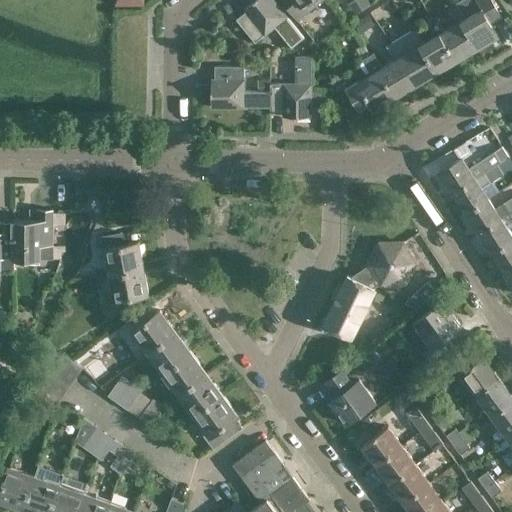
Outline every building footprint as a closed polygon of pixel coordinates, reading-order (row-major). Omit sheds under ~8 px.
[(255,42),(275,26),(292,48),(304,37),(274,0),(254,0),(245,8),(247,10),(237,19),(255,42)] [(282,0),(298,19),(321,0),(282,0)] [(359,0),(353,0),(349,3),(356,14),(365,8),(359,0)] [(461,20),(478,48),(499,36),(493,25),(504,19),(492,0),(462,0),(457,4),(465,17),(461,20)] [(465,17),(457,4),(449,8),(457,22),(444,30),(441,32),(458,60),(478,48),(461,20),(465,17)] [(376,9),(371,12),(377,20),(381,17),(376,9)] [(368,15),(355,23),(361,32),(374,24),(368,15)] [(444,30),(436,16),(428,21),(436,34),(423,42),(419,44),(436,73),(458,60),(441,32),(444,30)] [(423,42),(415,28),(395,40),(403,54),(399,56),(416,85),(436,73),(419,44),(423,42)] [(403,54),(395,40),(386,45),(394,59),(382,66),(378,68),(395,97),(416,85),(399,56),(403,54)] [(374,53),(370,55),(362,60),(371,74),(359,81),(358,80),(347,87),(360,108),(370,103),(374,109),(395,97),(378,68),(382,66),(374,53)] [(271,91),(271,107),(271,113),(284,113),(284,116),(311,116),(312,56),(296,56),(296,83),(271,83),(271,91)] [(245,66),(215,66),(215,79),(212,79),(212,107),(271,107),(271,91),(245,91),(245,66)] [(259,80),(259,90),(270,90),(270,80),(259,80)] [(440,171),(453,192),(476,177),(484,172),(496,165),(501,162),(494,151),(470,167),(463,156),(440,171)] [(484,172),(476,177),(483,188),(503,175),(496,165),(484,172)] [(483,188),(476,177),(453,192),(466,212),(490,197),(483,188)] [(466,212),(479,232),(510,212),(503,203),(496,207),(490,197),(466,212)] [(511,197),(503,203),(510,212),(511,211),(511,197)] [(146,208),(139,209),(137,212),(139,219),(148,217),(146,208)] [(38,219),(13,219),(13,223),(14,223),(14,259),(54,259),(54,210),(38,210),(38,219)] [(64,212),(54,212),(54,224),(64,224),(64,212)] [(479,232),(492,253),(511,240),(511,232),(509,228),(511,225),(511,215),(510,212),(479,232)] [(14,223),(13,223),(0,222),(0,270),(14,270),(14,259),(14,223)] [(105,247),(111,273),(145,267),(140,240),(126,243),(123,231),(99,236),(102,248),(105,247)] [(511,240),(492,253),(505,273),(511,269),(511,240)] [(380,243),(369,264),(370,266),(381,283),(381,285),(407,284),(417,261),(404,242),(380,243)] [(64,246),(54,246),(54,259),(61,259),(61,251),(64,251),(64,246)] [(374,287),(381,283),(370,266),(353,276),(348,274),(328,317),(322,319),(326,329),(333,327),(353,336),(376,288),(374,287)] [(150,293),(145,267),(111,273),(116,299),(150,293)] [(452,332),(462,325),(443,299),(414,321),(432,346),(423,352),(432,364),(456,347),(449,338),(450,332),(452,332)] [(132,331),(148,351),(175,331),(160,310),(132,331)] [(191,352),(175,331),(148,351),(163,373),(191,352)] [(378,345),(370,351),(376,359),(384,353),(378,345)] [(206,373),(191,352),(163,373),(179,393),(206,373)] [(83,367),(64,353),(56,363),(76,377),(83,367)] [(462,373),(477,394),(500,378),(485,357),(462,373)] [(49,373),(69,387),(76,377),(56,363),(49,373)] [(377,401),(360,379),(354,384),(343,369),(320,386),(348,423),(377,401)] [(69,387),(49,373),(42,384),(62,397),(69,387)] [(222,393),(206,373),(179,393),(194,414),(222,393)] [(123,376),(109,395),(118,402),(132,382),(123,376)] [(477,394),(493,416),(511,402),(511,393),(500,378),(477,394)] [(142,389),(132,382),(118,402),(128,409),(142,389)] [(62,397),(42,384),(36,393),(55,406),(62,397)] [(238,415),(222,393),(194,414),(211,436),(207,439),(214,448),(233,434),(226,425),(238,415)] [(438,423),(448,416),(432,393),(421,401),(438,423)] [(164,404),(154,398),(141,417),(151,424),(164,404)] [(511,402),(493,416),(507,435),(511,431),(511,402)] [(417,425),(426,419),(417,406),(408,413),(417,425)] [(425,437),(434,430),(426,419),(417,425),(425,437)] [(106,432),(96,425),(82,445),(92,452),(106,432)] [(364,445),(377,462),(402,443),(390,426),(364,445)] [(453,444),(464,436),(457,426),(446,434),(453,444)] [(425,437),(435,450),(444,443),(434,430),(425,437)] [(116,440),(106,432),(92,452),(102,459),(116,440)] [(461,454),(472,446),(464,436),(453,444),(461,454)] [(261,502),(264,505),(273,498),(269,493),(293,475),(266,439),(233,463),(261,502)] [(377,462),(390,479),(415,460),(402,443),(377,462)] [(136,453),(125,446),(111,466),(122,474),(136,453)] [(390,479),(404,498),(429,480),(415,460),(390,479)] [(34,511),(49,511),(64,473),(39,465),(35,476),(23,508),(34,511)] [(0,495),(0,499),(23,508),(35,476),(10,467),(0,495)] [(485,488),(496,480),(488,469),(478,477),(485,488)] [(90,482),(64,473),(49,511),(78,511),(86,494),(90,482)] [(310,499),(293,475),(269,493),(273,498),(264,505),(261,502),(248,511),(239,500),(222,511),(314,511),(307,501),(310,499)] [(404,498),(413,511),(425,511),(443,499),(429,480),(404,498)] [(472,500),(481,493),(472,480),(463,487),(472,500)] [(493,498),(503,490),(496,480),(485,488),(493,498)] [(472,500),(481,511),(490,505),(481,493),(472,500)] [(107,511),(111,503),(86,494),(78,511),(107,511)] [(181,511),(185,503),(172,498),(167,511),(181,511)] [(425,511),(452,511),(443,499),(425,511)] [(134,511),(135,511),(111,503),(107,511),(134,511)]
